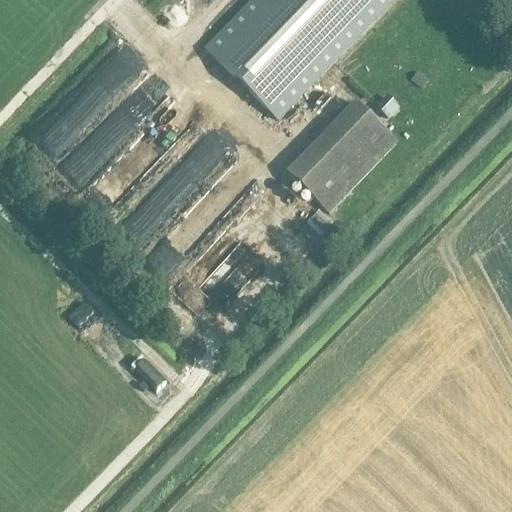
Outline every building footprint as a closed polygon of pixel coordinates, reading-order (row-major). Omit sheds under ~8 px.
[(277,122),(395,0),(254,0),(205,52),(277,122)] [(132,78),(80,134),(85,138),(57,167),(69,178),(94,150),(104,159),(96,168),(113,183),(166,125),(156,116),(164,108),(132,78)] [(386,97),(377,108),(388,120),(399,109),(386,97)] [(329,101),(274,163),(292,179),(312,157),(314,159),(349,119),(329,101)] [(160,173),(180,191),(206,164),(186,145),(160,173)] [(219,167),(138,261),(159,279),(240,185),(219,167)] [(330,224),(317,214),(307,226),(320,236),(330,224)] [(196,286),(183,292),(193,312),(206,306),(196,286)] [(134,404),(159,385),(134,353),(109,372),(134,404)]
